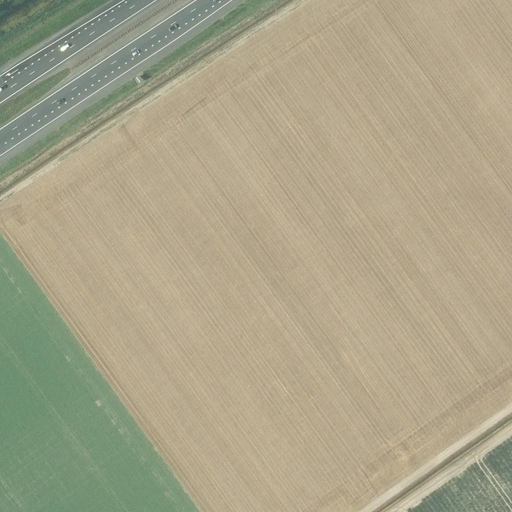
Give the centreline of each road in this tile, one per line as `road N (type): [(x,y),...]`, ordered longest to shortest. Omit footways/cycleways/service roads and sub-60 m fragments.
road 1 (motorway): [(0,138),(209,0)]
road 2 (motorway): [(143,0),(0,94)]
